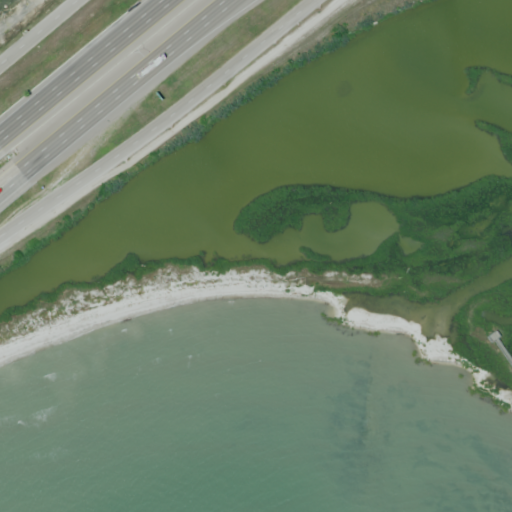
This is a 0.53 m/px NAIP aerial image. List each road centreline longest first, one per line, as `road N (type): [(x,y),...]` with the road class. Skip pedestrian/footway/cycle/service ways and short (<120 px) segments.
road 1 (residential): [(0,237),(316,0)]
road 2 (motorway): [(17,173),(227,0)]
road 3 (motorway): [(167,0),(0,136)]
road 4 (motorway): [(104,101),(245,0)]
